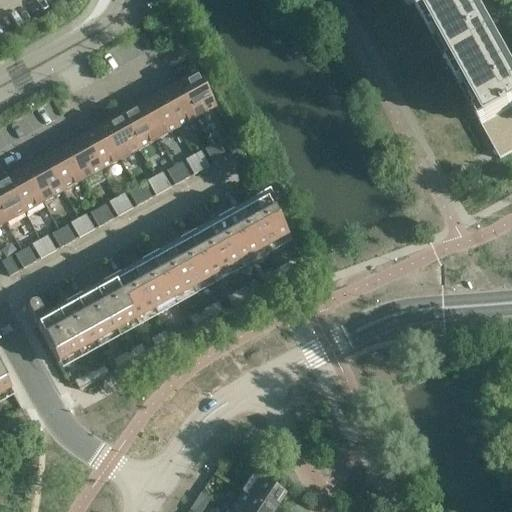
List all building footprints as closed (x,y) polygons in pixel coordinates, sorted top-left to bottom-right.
[(496,153),(499,158),(501,161),(511,154),(511,77),(469,0),(411,0),(473,111),(491,144),(496,153)] [(195,77),(175,88),(193,121),(213,110),(195,77)] [(175,88),(156,98),(175,132),(193,121),(175,88)] [(156,98),(137,109),(156,142),(175,132),(156,98)] [(137,109),(118,119),(137,153),(156,142),(137,109)] [(118,119),(99,130),(117,163),(137,153),(118,119)] [(99,130),(80,140),(98,174),(117,163),(99,130)] [(221,141),(229,156),(230,157),(239,152),(230,136),(228,137),(221,141)] [(80,140),(61,151),(79,184),(98,174),(80,140)] [(218,144),(211,148),(219,163),(226,159),(225,158),(218,144)] [(211,148),(204,152),(212,166),(212,167),(219,163),(211,148)] [(61,151),(42,161),(60,195),(79,184),(61,151)] [(200,153),(192,157),(201,173),(208,169),(208,168),(200,153)] [(192,157),(184,162),(193,177),(201,173),(192,157)] [(42,161),(23,172),(41,205),(60,195),(42,161)] [(181,164),(173,169),(181,184),(189,179),(189,178),(181,164)] [(173,169),(165,173),(173,187),(173,188),(181,184),(173,169)] [(23,172),(4,182),(22,216),(41,205),(23,172)] [(162,174),(154,179),(162,194),(170,190),(170,189),(162,174)] [(154,179),(146,183),(154,198),(162,194),(154,179)] [(4,182),(0,184),(0,220),(3,226),(22,216),(4,182)] [(143,186),(135,190),(143,205),(151,200),(143,186)] [(135,190),(127,194),(135,208),(136,209),(143,205),(135,190)] [(37,325),(266,198),(264,194),(44,315),(37,319),(34,321),(37,325)] [(123,195),(116,200),(124,215),(132,211),(132,210),(123,195)] [(37,325),(58,364),(284,238),(287,236),(266,198),(37,325)] [(116,200),(108,204),(116,219),(116,220),(124,215),(116,200)] [(104,207),(97,211),(105,226),(113,221),(112,221),(104,207)] [(97,211),(89,215),(97,230),(105,226),(97,211)] [(85,217),(77,221),(86,236),(94,232),(93,231),(85,217)] [(77,221),(70,225),(78,240),(78,241),(86,236),(77,221)] [(66,228),(58,232),(67,247),(75,242),(74,242),(66,228)] [(58,232),(51,236),(59,251),(67,247),(58,232)] [(47,238),(39,242),(47,258),(55,253),(55,252),(47,238)] [(39,242),(31,247),(39,261),(39,262),(47,258),(39,242)] [(28,249),(20,253),(28,268),(36,264),(35,263),(28,249)] [(20,253),(14,257),(21,271),(22,272),(28,268),(20,253)] [(9,258),(0,263),(9,278),(18,274),(18,273),(9,258)] [(293,262),(278,270),(283,279),(297,271),(298,271),(297,270),(293,262)] [(263,278),(265,282),(268,287),(269,287),(283,279),(278,270),(263,278)] [(255,283),(240,291),(245,300),(260,292),(255,283)] [(230,307),(231,308),(245,300),(240,291),(226,299),(230,307)] [(39,306),(37,303),(37,302),(36,301),(35,301),(34,301),(33,300),(32,300),(31,300),(30,301),(29,301),(29,302),(28,302),(28,303),(27,304),(27,305),(27,306),(27,307),(27,308),(33,319),(34,321),(37,319),(42,316),(44,315),(42,311),(41,309),(39,306)] [(203,312),(208,321),(222,313),(222,312),(217,304),(203,312)] [(188,320),(193,329),(208,321),(203,312),(188,320)] [(164,333),(169,342),(184,334),(179,325),(164,333)] [(164,333),(150,341),(154,350),(155,350),(169,342),(164,333)] [(141,346),(126,354),(131,363),(145,355),(146,355),(145,355),(141,346)] [(111,362),(116,371),(117,371),(131,363),(126,354),(111,362)] [(103,367),(88,375),(93,384),(105,378),(108,376),(108,375),(103,367)] [(88,375),(74,383),(79,392),(93,384),(88,375)] [(0,397),(8,393),(0,378),(0,397)] [(19,413),(13,416),(22,432),(30,428),(21,412),(19,413)] [(13,416),(5,420),(14,436),(22,432),(13,416)] [(5,420),(0,423),(0,429),(6,441),(14,436),(5,420)] [(241,475),(250,481),(254,476),(268,485),(273,478),(249,462),(241,475)] [(250,481),(241,494),(258,506),(267,511),(275,511),(276,511),(286,497),(268,485),(254,476),(250,481)] [(241,494),(229,511),(267,511),(258,506),(241,494)] [(203,496),(191,511),(201,511),(209,500),(203,496)]
